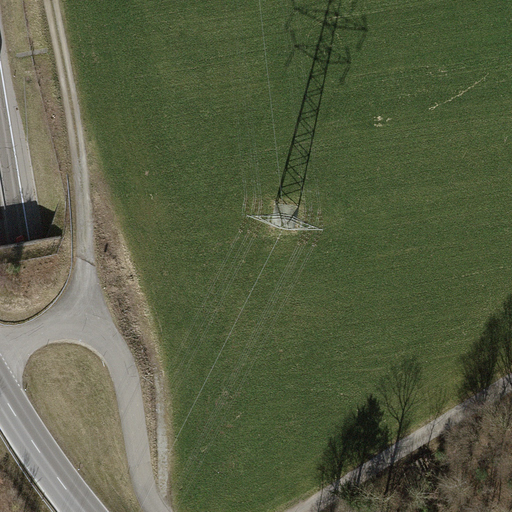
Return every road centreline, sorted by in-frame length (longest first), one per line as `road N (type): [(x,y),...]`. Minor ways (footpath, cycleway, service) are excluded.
road 1 (trunk): [(126,511),(93,229),(52,0)]
road 2 (trunk): [(65,511),(0,111)]
road 3 (track): [(80,164),(99,191),(159,367),(164,511)]
road 4 (track): [(82,320),(83,182),(50,0)]
road 5 (track): [(161,511),(144,477),(118,354),(82,320),(0,357)]
road 6 (trunk): [(0,233),(45,511)]
road 7 (track): [(511,386),(312,511)]
road 8 (primary): [(0,389),(84,511)]
